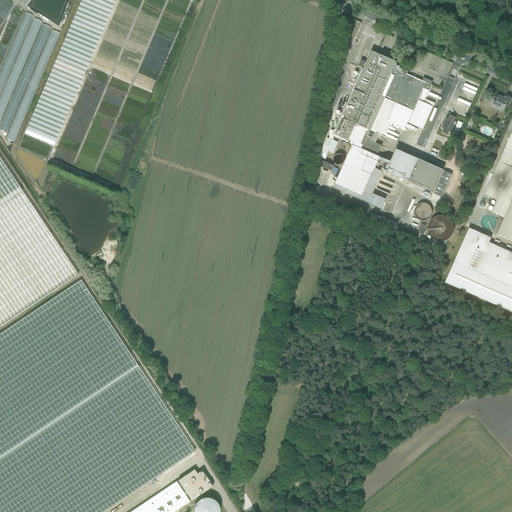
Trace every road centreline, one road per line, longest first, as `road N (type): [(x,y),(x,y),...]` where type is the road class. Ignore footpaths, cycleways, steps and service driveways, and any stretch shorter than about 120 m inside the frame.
road 1 (unclassified): [(339,3),(244,450),(241,474),(253,506)]
road 2 (unknown): [(0,152),(197,460)]
road 3 (secondary): [(511,79),(339,3)]
road 4 (unknown): [(373,23),(318,170)]
road 5 (unknown): [(301,178),(384,218),(401,216),(405,191)]
